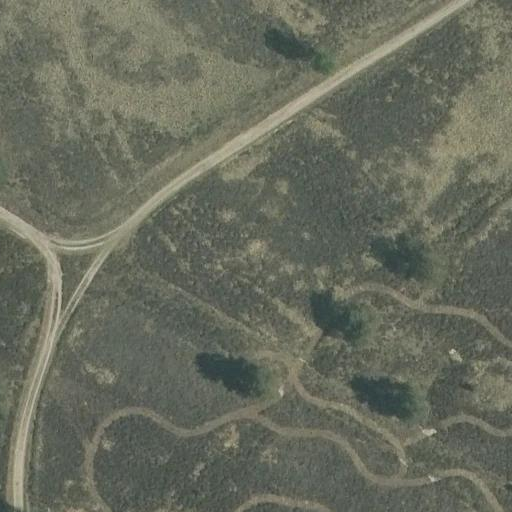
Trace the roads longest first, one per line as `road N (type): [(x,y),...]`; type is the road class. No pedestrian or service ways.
road 1 (track): [(463,0),(206,164),(130,225),(102,251),(53,336)]
road 2 (track): [(18,511),(25,417),(53,336)]
road 3 (track): [(53,336),(59,300),(48,246),(0,213)]
